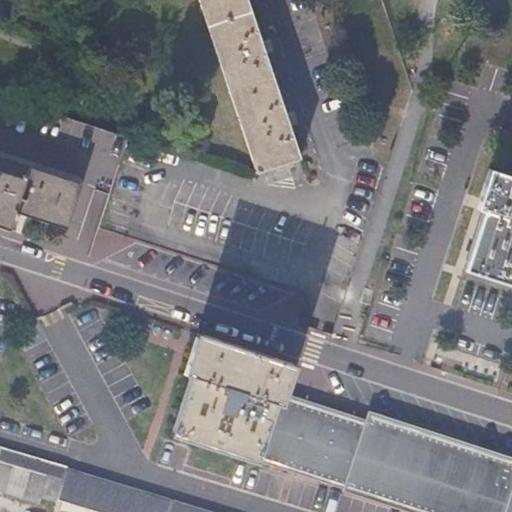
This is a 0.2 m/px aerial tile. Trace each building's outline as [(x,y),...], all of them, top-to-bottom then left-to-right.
[(199,0),(257,174),(301,159),(247,0),(199,0)] [(0,229),(10,233),(16,215),(66,231),(80,187),(0,160),(0,229)] [(511,179),(489,172),(480,199),(487,201),(464,268),(511,284),(511,179)] [(511,511),(511,466),(369,421),(365,433),(277,404),(281,392),(287,394),(296,367),(199,335),(196,344),(186,375),(191,376),(173,433),(417,511),(511,511)] [(369,421),(287,394),(281,392),(277,404),(365,433),(369,421)] [(0,463),(60,482),(55,501),(91,511),(196,511),(63,472),(64,470),(0,450),(0,463)] [(0,491),(39,503),(41,498),(54,503),(55,501),(60,482),(0,463),(0,491)]
